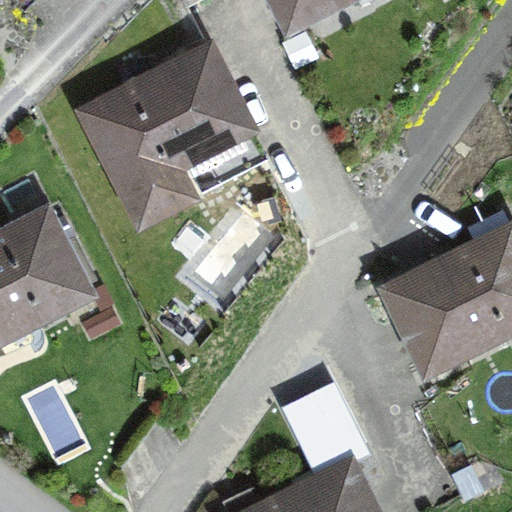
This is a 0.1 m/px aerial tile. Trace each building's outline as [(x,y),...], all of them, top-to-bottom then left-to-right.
[(271,0),(295,45),(379,0),(271,0)] [(218,50),(77,119),(138,245),(208,211),(190,176),(262,141),(218,50)] [(0,241),(0,356),(100,305),(53,214),(0,241)] [(511,227),(378,289),(431,403),(511,365),(511,227)] [(382,511),(359,464),(262,511),(382,511)]
